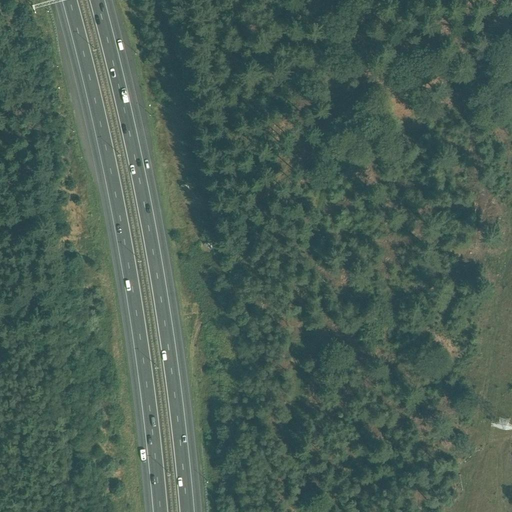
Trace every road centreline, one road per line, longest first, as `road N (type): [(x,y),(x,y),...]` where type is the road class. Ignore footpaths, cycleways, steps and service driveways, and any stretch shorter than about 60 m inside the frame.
road 1 (motorway): [(64,0),(121,249),(156,511)]
road 2 (motorway): [(189,511),(150,218),(100,0)]
